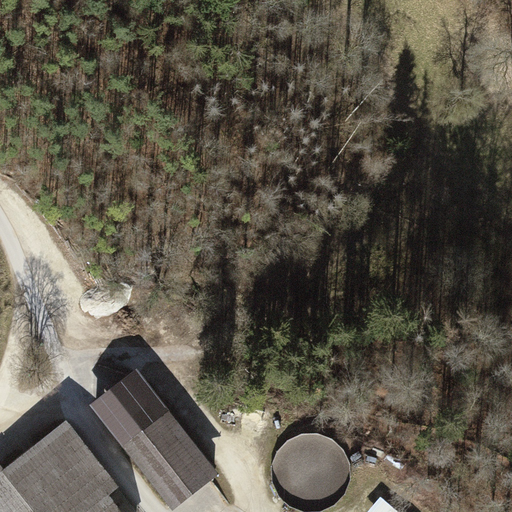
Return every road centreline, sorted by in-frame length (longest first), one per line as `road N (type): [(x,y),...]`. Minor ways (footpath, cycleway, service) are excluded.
road 1 (track): [(65,377),(116,357),(144,361),(231,444),(254,511)]
road 2 (track): [(160,511),(81,415),(65,377)]
